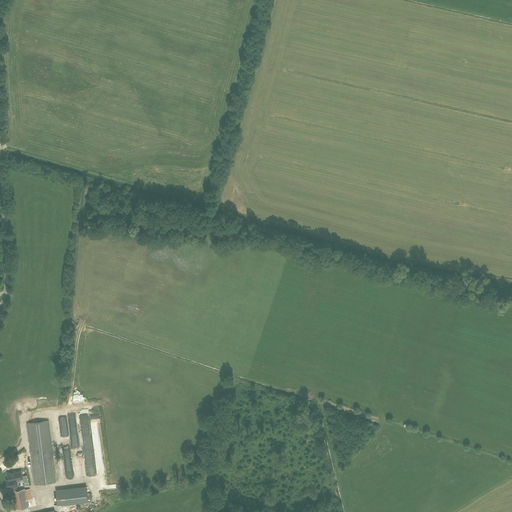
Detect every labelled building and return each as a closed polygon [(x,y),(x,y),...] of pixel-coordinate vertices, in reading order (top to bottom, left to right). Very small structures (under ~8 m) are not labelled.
[(75,427),(67,427),(69,453),(75,452),(74,432),(77,432),(78,441),(80,440),(80,438),(82,438),(80,413),(74,414),(75,427)] [(56,482),(51,446),(48,420),(27,423),(30,449),(35,484),(56,482)] [(7,475),(7,476),(7,478),(8,479),(9,478),(9,479),(16,478),(17,478),(18,482),(23,481),(22,479),(21,471),(14,472),(7,473),(8,475),(7,475)] [(17,486),(16,481),(16,478),(9,479),(6,480),(8,488),(13,487),(14,491),(13,491),(17,509),(28,507),(25,489),(18,490),(17,486)] [(31,491),(33,504),(45,501),(43,489),(31,491)] [(56,494),(58,506),(88,502),(87,490),(56,494)]
